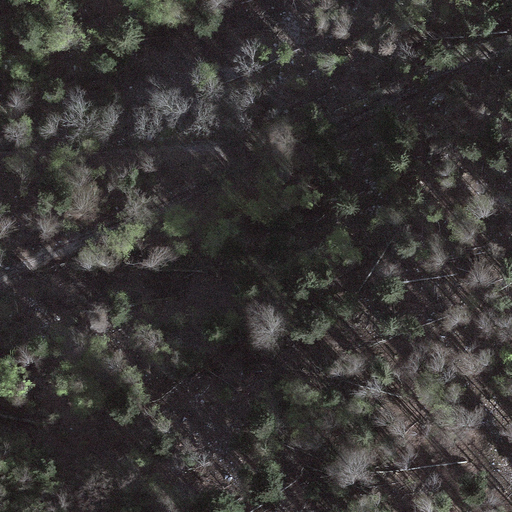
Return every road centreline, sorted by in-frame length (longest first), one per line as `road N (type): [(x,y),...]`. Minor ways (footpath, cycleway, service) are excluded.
road 1 (track): [(511,54),(299,141),(0,279)]
road 2 (track): [(0,148),(299,141)]
